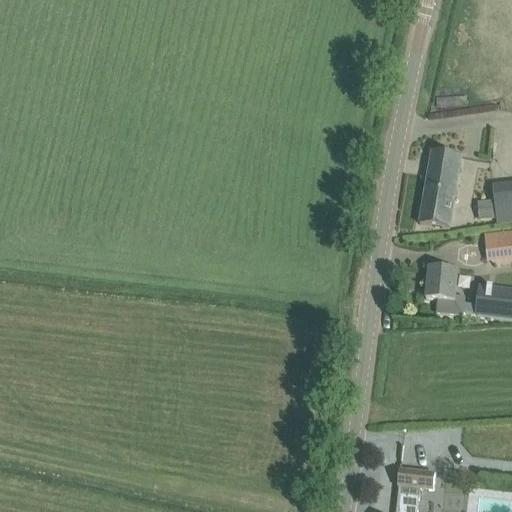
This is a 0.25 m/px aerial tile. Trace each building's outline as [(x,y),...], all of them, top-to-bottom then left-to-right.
[(420,226),(449,231),(462,159),(432,153),(420,226)] [(511,196),(493,198),(496,227),(511,224),(511,196)] [(511,232),(487,235),(491,263),(511,260),(511,232)] [(435,302),(434,313),(464,316),(464,313),(511,319),(511,291),(478,289),(476,306),(465,305),(465,299),(455,298),(457,273),(449,272),(429,270),(426,301),(435,302)] [(436,478),(400,474),(398,490),(434,494),(436,478)] [(398,511),(418,511),(420,499),(400,497),(398,511)]
